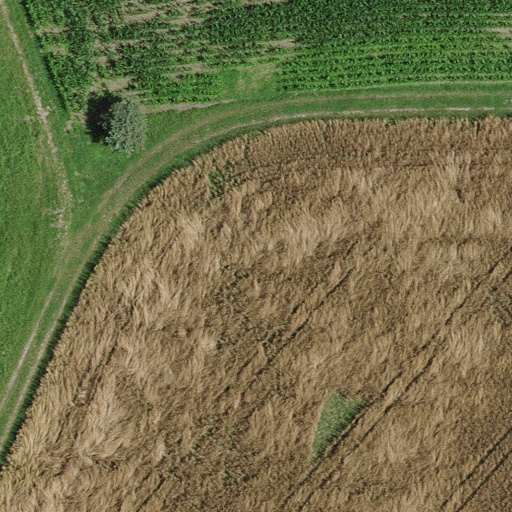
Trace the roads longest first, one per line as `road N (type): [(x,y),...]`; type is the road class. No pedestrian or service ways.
road 1 (track): [(0,453),(75,284),(134,176),(241,115),(511,101)]
road 2 (track): [(25,0),(114,211)]
